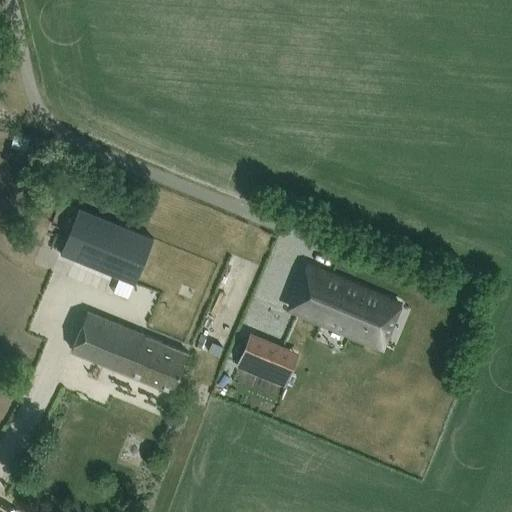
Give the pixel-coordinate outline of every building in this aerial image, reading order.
[(29,139),(14,135),(11,148),(26,152),(29,139)] [(121,212),(105,255),(138,271),(156,228),(121,212)] [(342,263),(336,278),(351,284),(357,269),(342,263)] [(306,267),(293,298),(300,301),(296,310),(382,345),(398,305),(306,267)] [(56,293),(0,270),(0,343),(30,356),(56,293)] [(71,350),(172,391),(179,372),(187,355),(87,312),(71,350)] [(296,353),(251,335),(239,364),(283,383),(296,353)]
